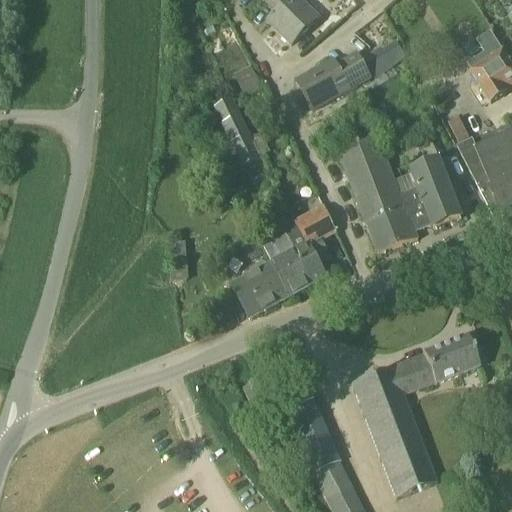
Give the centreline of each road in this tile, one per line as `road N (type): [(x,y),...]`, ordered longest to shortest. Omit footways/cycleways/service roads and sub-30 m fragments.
road 1 (tertiary): [(26,422),(374,293)]
road 2 (unclassified): [(26,422),(20,384),(86,120)]
road 3 (residential): [(374,293),(280,84)]
road 4 (tertiary): [(374,293),(511,241)]
road 5 (residential): [(280,84),(388,0)]
road 6 (unclassified): [(86,120),(91,0)]
